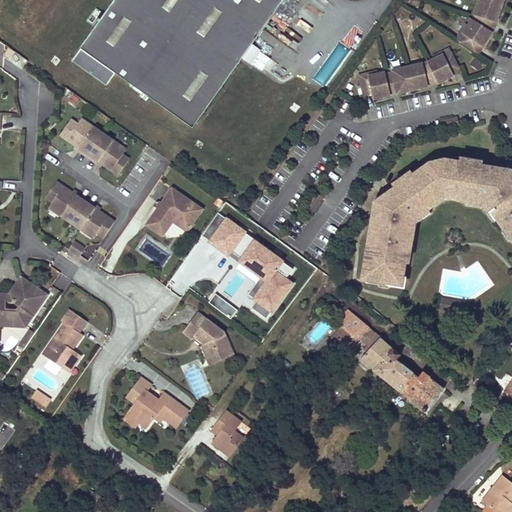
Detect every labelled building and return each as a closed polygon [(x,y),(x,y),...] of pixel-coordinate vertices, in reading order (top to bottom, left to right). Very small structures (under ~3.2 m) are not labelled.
[(284,0),(116,0),(73,61),(107,85),(116,74),(193,128),(245,56),(251,61),(260,49),(253,45),(284,0)] [(491,31),(495,23),(503,0),(480,0),(479,2),(483,3),(480,11),(477,18),(473,24),(476,26),(471,34),(466,31),(460,42),(477,53),(491,31)] [(471,23),(466,31),(471,34),(476,26),(473,24),(471,23)] [(373,98),(382,96),(381,94),(389,92),(389,94),(428,85),(427,83),(436,81),(443,77),(444,79),(453,75),(452,73),(459,70),(448,51),(441,55),(444,60),(436,64),(433,59),(426,63),(419,65),(419,68),(411,70),(410,67),(399,70),(400,73),(391,75),(390,72),(377,75),(377,78),(369,80),(368,74),(359,76),(364,96),(372,94),(373,98)] [(8,62),(23,67),(26,59),(11,53),(8,62)] [(444,60),(441,55),(433,59),(436,64),(444,60)] [(81,120),(80,123),(92,131),(94,129),(81,120)] [(71,121),(61,136),(77,147),(90,156),(102,164),(119,176),(129,161),(123,156),(124,153),(112,145),(113,142),(94,129),(92,131),(80,123),(78,125),(71,121)] [(113,142),(112,145),(124,153),(126,151),(113,142)] [(90,156),(77,147),(76,150),(88,158),(90,156)] [(90,156),(88,158),(100,167),(102,164),(90,156)] [(375,197),(361,277),(381,281),(381,283),(390,285),(391,280),(400,282),(403,262),(405,250),(407,239),(411,219),(427,208),(431,205),(429,202),(434,198),(439,194),(450,192),(456,193),(462,193),(461,199),(466,200),(485,203),(497,220),(503,229),(510,239),(511,241),(511,181),(505,171),(445,161),(430,165),(382,199),(375,197)] [(73,195),(57,183),(46,198),(53,203),(51,205),(64,214),(62,217),(81,230),(83,228),(96,236),(98,234),(104,238),(115,223),(98,212),(86,203),(73,195)] [(202,210),(171,188),(146,224),(162,235),(172,220),(175,216),(191,226),(202,210)] [(87,201),(75,192),(73,195),(86,203),(87,201)] [(455,196),(456,193),(450,192),(439,194),(434,198),(436,200),(455,196)] [(493,222),(497,220),(485,203),(466,200),(465,204),(483,208),(493,222)] [(100,209),(87,201),(86,203),(98,212),(100,209)] [(64,214),(51,205),(49,208),(62,217),(64,214)] [(411,219),(407,239),(412,240),(415,222),(430,212),(427,208),(411,219)] [(191,226),(175,216),(172,220),(187,231),(191,226)] [(96,236),(83,228),(81,230),(94,239),(96,236)] [(508,241),(510,239),(503,229),(500,231),(508,241)] [(81,256),(86,249),(75,242),(70,250),(77,255),(81,256)] [(239,262),(246,253),(242,249),(234,259),(239,262)] [(254,297),(243,311),(258,323),(273,303),(258,291),(271,275),(262,269),(264,265),(246,253),(239,262),(234,259),(225,271),(230,275),(238,281),(235,284),(254,297)] [(278,273),(287,278),(291,270),(283,265),(278,273)] [(238,281),(230,275),(228,278),(235,284),(238,281)] [(16,299),(27,283),(23,280),(12,296),(16,299)] [(0,333),(0,329),(25,331),(48,297),(27,283),(16,299),(12,296),(0,295),(0,333)] [(214,295),(207,306),(231,320),(238,310),(214,295)] [(440,316),(452,316),(452,300),(441,300),(440,316)] [(79,332),(87,321),(68,308),(61,319),(65,321),(45,350),(50,354),(48,358),(64,370),(70,361),(74,365),(81,355),(72,349),(83,334),(79,332)] [(225,333),(198,313),(184,332),(201,346),(207,361),(225,353),(222,342),(227,340),(225,333)] [(401,355),(353,315),(328,341),(344,355),(359,339),(363,335),(374,345),(367,353),(361,361),(426,412),(444,389),(423,372),(419,379),(397,361),(401,355)] [(34,337),(30,334),(18,350),(23,353),(34,337)] [(367,353),(374,345),(363,335),(359,339),(367,346),(363,350),(367,353)] [(225,353),(207,361),(209,364),(233,354),(227,340),(222,342),(225,353)] [(50,354),(45,350),(42,353),(48,358),(50,354)] [(69,373),(74,365),(70,361),(64,370),(69,373)] [(480,389),(484,384),(476,377),(472,383),(480,389)] [(148,393),(152,386),(143,378),(137,385),(148,393)] [(511,380),(503,392),(511,397),(511,380)] [(148,393),(137,385),(127,398),(135,404),(124,419),(136,429),(139,424),(146,430),(154,419),(149,415),(154,409),(164,417),(162,419),(175,429),(186,414),(175,406),(177,403),(165,394),(160,401),(148,393)] [(38,401),(42,394),(35,389),(31,396),(36,400),(38,401)] [(45,406),(50,399),(42,394),(38,401),(45,406)] [(43,409),(45,406),(38,401),(36,400),(35,403),(43,409)] [(188,412),(177,403),(175,406),(186,414),(188,412)] [(164,417),(154,409),(149,415),(154,419),(160,423),(162,419),(164,417)] [(242,423),(227,411),(211,432),(218,438),(212,445),(229,458),(244,439),(235,432),(242,423)] [(511,499),(511,484),(501,476),(485,496),(487,497),(483,504),(493,511),(510,511),(511,510),(511,504),(510,503),(511,499)]
